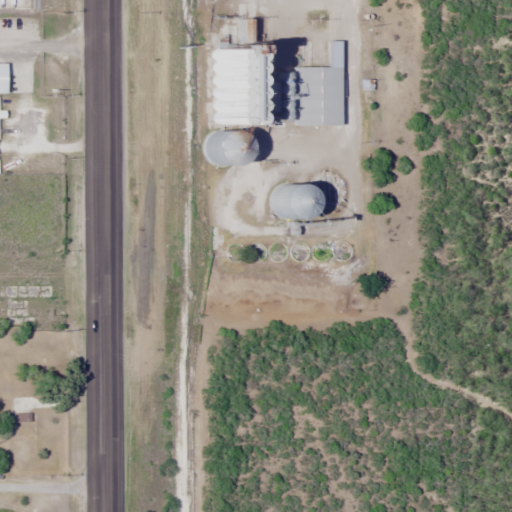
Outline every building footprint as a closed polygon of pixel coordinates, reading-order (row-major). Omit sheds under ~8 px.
[(254,20),(237,20),(237,41),(254,41),(254,20)] [(336,125),(335,42),(328,42),(328,65),(291,66),(292,126),(336,125)] [(224,47),(210,47),(209,117),(223,117),(224,47)] [(271,81),(250,81),(250,111),(271,111),(271,81)] [(226,161),(226,147),(212,147),(212,161),(226,161)] [(293,218),(300,188),(279,183),(272,213),(293,218)]
